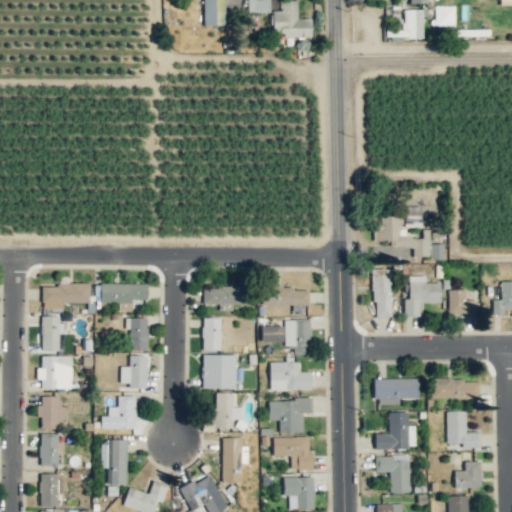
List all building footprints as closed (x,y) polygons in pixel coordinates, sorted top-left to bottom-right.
[(202,0),(203,26),(224,25),(223,0),(202,0)] [(453,5),(433,6),(433,26),(453,25),(453,5)] [(377,216),(377,240),(388,240),(388,247),(411,246),(411,256),(429,256),(429,259),(441,259),(441,243),(428,244),(428,237),(404,237),(404,227),(419,226),(419,206),(401,207),(401,216),(377,216)] [(389,268),(370,269),(372,317),(390,316),(389,268)] [(406,276),(407,299),(402,299),(402,316),(418,316),(418,302),(439,302),(439,282),(424,282),(423,275),(406,276)] [(511,280),(498,281),(498,309),(511,308),(511,280)] [(40,284),(41,308),(62,307),(62,303),(88,302),(88,283),(40,284)] [(145,283),(98,283),(98,302),(117,302),(117,310),(130,310),(130,299),(145,299),(145,283)] [(202,285),(202,303),(244,305),(245,287),(202,285)] [(307,288),(260,287),(260,304),(307,305),(307,288)] [(464,289),(446,289),(446,315),(473,314),(473,299),(464,299),(464,289)] [(57,333),(64,333),(64,323),(58,323),(57,315),(39,316),(40,351),(57,350),(57,333)] [(218,350),(219,317),(201,317),(201,350),(218,350)] [(145,350),(146,318),(126,318),(125,350),(145,350)] [(283,346),(292,345),(292,353),(309,353),(309,319),(283,319),(283,346)] [(235,387),(234,354),(200,354),(201,388),(235,387)] [(69,355),(39,356),(40,368),(35,368),(35,380),(40,380),(40,388),(70,388),(69,355)] [(119,383),(128,383),(128,387),(145,387),(145,355),(128,355),(127,366),(119,366),(119,383)] [(309,389),(309,371),(297,371),(296,361),(267,362),(268,390),(309,389)] [(397,398),(417,398),(416,378),(373,378),(373,404),(397,404),(397,398)] [(477,397),(477,378),(429,379),(430,398),(477,397)] [(212,428),(231,429),(231,419),(237,419),(238,407),(231,407),(231,392),(213,392),(212,428)] [(60,419),(61,396),(39,395),(38,428),(56,429),(56,419),(60,419)] [(99,428),(133,428),(134,396),(116,395),(116,407),(107,407),(106,415),(99,415),(99,428)] [(266,400),(266,420),(277,419),(277,432),(301,431),(301,412),(310,412),(310,398),(266,400)] [(406,411),(386,412),(387,433),(373,433),(373,449),(414,447),(413,425),(406,426),(406,411)] [(478,431),(464,431),(464,411),(444,411),(445,443),(459,443),(460,447),(478,447),(478,431)] [(56,453),(62,453),(62,443),(56,443),(56,433),(38,433),(39,467),(56,466),(56,453)] [(311,469),(311,452),(307,452),(307,436),(271,437),(271,455),(289,455),(289,469),(311,469)] [(240,463),(246,463),(246,446),(239,446),(240,437),(220,437),(219,482),(239,482),(240,463)] [(98,468),(105,468),(105,484),(125,484),(125,440),(99,439),(98,468)] [(387,492),(407,492),(407,455),(374,455),(374,475),(387,475),(387,492)] [(452,470),(453,488),(479,487),(479,461),(462,461),(463,470),(452,470)] [(56,506),(56,493),(59,493),(60,473),(39,473),(38,505),(56,506)] [(206,511),(211,511),(224,506),(209,474),(178,488),(188,511),(203,504),(206,511)] [(312,509),(312,476),(281,477),(282,496),(287,496),(287,509),(312,509)] [(127,487),(121,505),(144,511),(151,511),(155,501),(160,502),(166,485),(151,480),(147,493),(127,487)]
